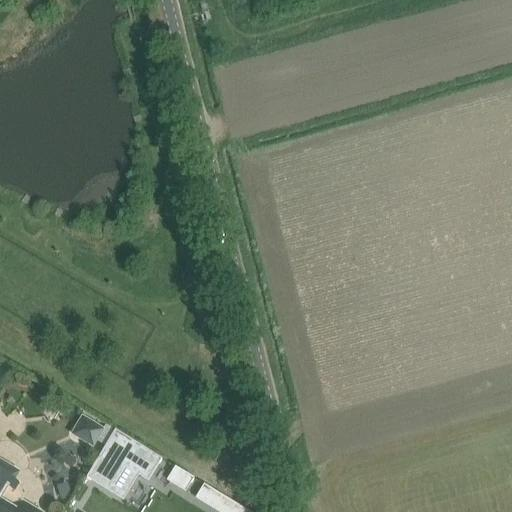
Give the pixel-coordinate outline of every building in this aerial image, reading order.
[(81,417),(76,426),(79,440),(93,449),(104,430),(81,417)] [(115,431),(86,478),(122,500),(138,474),(148,480),(161,459),(115,431)] [(0,511),(35,511),(21,503),(23,497),(22,491),(17,486),(18,485),(13,482),(14,476),(12,471),(8,467),(2,463),(0,462),(0,511)] [(175,467),(167,481),(185,491),(193,478),(175,467)] [(205,485),(197,499),(219,511),(249,511),(245,509),(205,485)]
